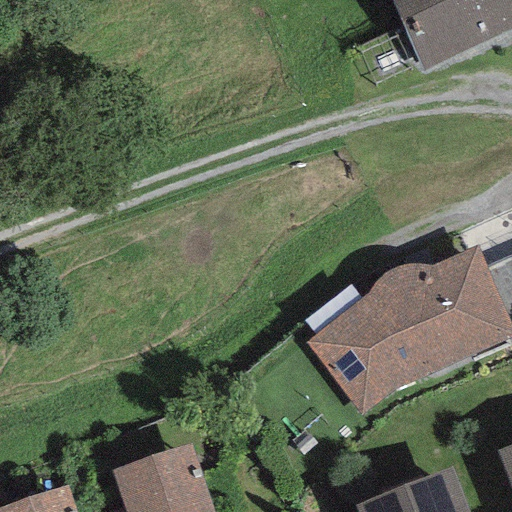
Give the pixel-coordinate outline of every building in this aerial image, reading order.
[(511,0),(390,0),(423,71),(511,30),(511,0)] [(305,343),(361,415),(394,389),(511,335),(511,323),(477,245),(430,267),(423,266),(411,264),(404,265),(393,267),(381,274),(376,279),(369,286),(368,292),(305,343)] [(511,444),(495,451),(511,494),(511,444)] [(212,511),(190,445),(111,471),(123,509),(124,511),(212,511)] [(468,511),(451,467),(354,504),(356,511),(468,511)] [(74,511),(66,486),(0,508),(0,511),(74,511)]
